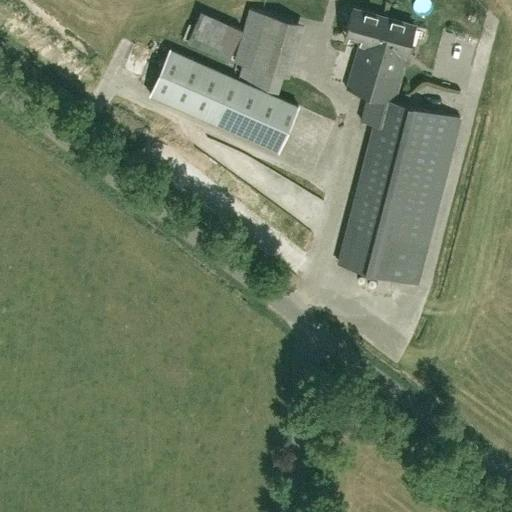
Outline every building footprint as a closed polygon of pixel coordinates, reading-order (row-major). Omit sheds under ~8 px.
[(418,282),(460,115),(395,98),(414,24),(352,8),(346,31),(359,35),(346,87),(368,93),(361,119),(375,123),(340,262),(418,282)] [(237,55),(247,30),(208,12),(197,37),(237,55)] [(150,93),(278,150),(298,104),(170,47),(150,93)] [(320,162),(324,130),(305,128),(301,160),(320,162)] [(295,272),(306,278),(316,260),(306,254),(295,272)]
